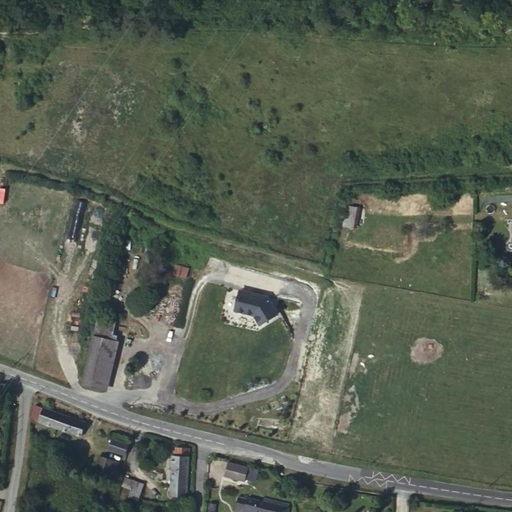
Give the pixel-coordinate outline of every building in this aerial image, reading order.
[(337,223),(332,245),(347,249),(353,227),(337,223)] [(268,297),(238,290),(233,313),(252,316),(258,326),(278,315),(268,297)] [(88,339),(79,383),(94,387),(104,343),(88,339)] [(30,418),(37,420),(41,407),(34,405),(30,418)] [(41,405),(41,407),(37,420),(80,434),(85,419),(41,405)] [(126,456),(129,444),(112,438),(107,450),(126,456)] [(70,448),(55,443),(54,448),(50,447),(49,452),(68,457),(70,448)] [(188,450),(172,449),(171,462),(168,462),(165,494),(184,496),(188,450)] [(109,473),(112,462),(97,457),(93,468),(109,473)] [(227,460),(224,475),(244,480),(248,466),(227,460)] [(245,478),(255,481),(258,471),(249,468),(245,478)] [(121,477),(109,473),(105,482),(119,487),(121,477)] [(131,492),(133,483),(124,481),(122,489),(131,492)] [(144,486),(133,483),(131,492),(142,496),(144,486)] [(142,496),(131,492),(129,500),(141,502),(142,496)] [(255,511),(256,510),(261,511),(285,511),(288,500),(271,496),(270,500),(247,495),(246,496),(237,494),(233,508),(242,511),(241,511),(255,511)]
